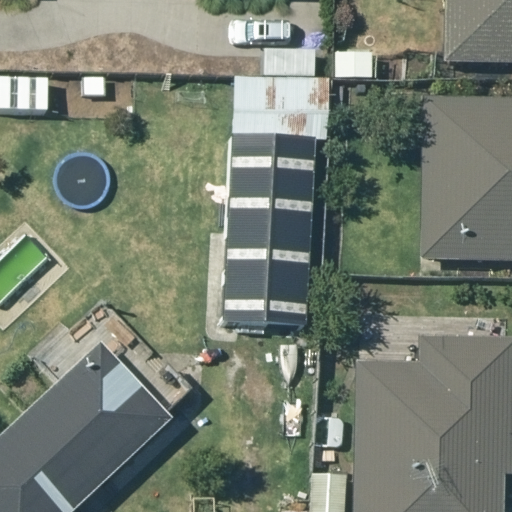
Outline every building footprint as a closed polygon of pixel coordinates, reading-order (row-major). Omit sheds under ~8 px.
[(511,0),(432,0),(431,66),(511,67),(511,0)] [(330,32),(330,51),(343,51),(343,32),(330,32)] [(0,77),(0,102),(52,103),(52,93),(59,93),(59,79),(0,77)] [(511,105),(412,104),(409,265),(511,266),(511,105)] [(219,145),(215,246),(297,249),(301,148),(219,145)] [(490,511),(491,480),(502,480),(504,341),(406,340),(406,370),(343,369),(341,511),(490,511)] [(100,359),(0,454),(0,511),(92,511),(172,437),(167,432),(184,415),(172,402),(155,418),(100,359)] [(300,478),(299,511),(335,511),(336,478),(300,478)]
